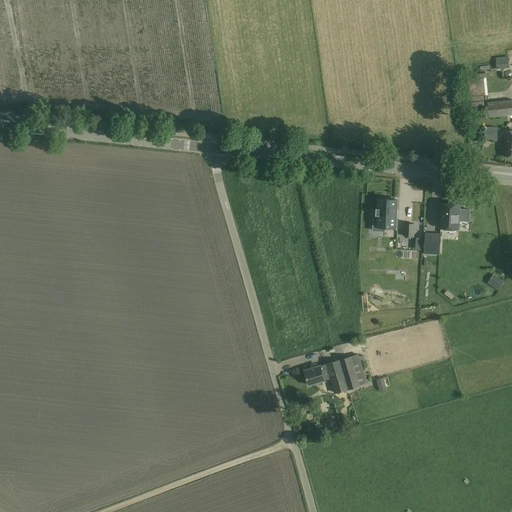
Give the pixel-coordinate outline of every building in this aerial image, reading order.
[(495,58),(497,70),(509,68),(508,56),(495,58)] [(468,79),(470,96),(487,94),(486,78),(468,79)] [(511,100),(487,103),(489,117),(511,114),(511,100)] [(213,114),(213,102),(197,103),(197,114),(213,114)] [(485,127),(484,139),(498,140),(498,127),(485,127)] [(501,148),(501,152),(504,152),(504,156),(511,156),(511,130),(505,131),(504,148),(501,148)] [(377,208),(376,215),(377,215),(377,223),(383,224),(383,227),(396,227),(397,200),(395,200),(395,199),(386,199),(378,199),(378,208),(377,208)] [(440,229),(458,230),(460,206),(442,204),(440,229)] [(422,227),(430,228),(431,217),(423,216),(422,227)] [(414,237),(414,229),(415,224),(411,223),(404,223),(403,236),(414,237)] [(424,252),(439,253),(440,233),(426,232),(424,252)] [(493,285),(499,289),(504,282),(498,278),(493,285)] [(329,373),(335,393),(360,385),(351,356),(327,364),(321,366),(305,370),(309,385),(325,380),(324,375),(329,373)] [(385,374),(376,375),(378,386),(386,385),(385,374)]
